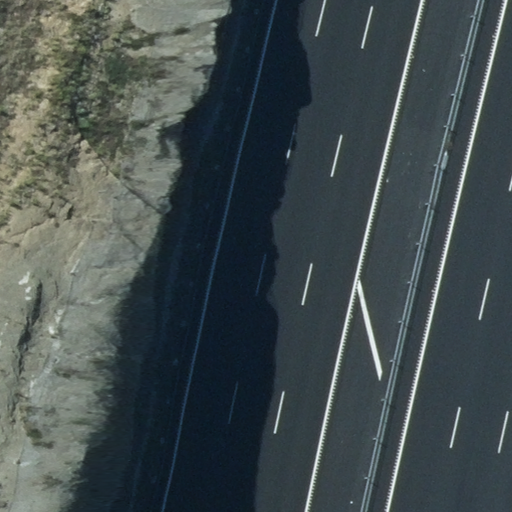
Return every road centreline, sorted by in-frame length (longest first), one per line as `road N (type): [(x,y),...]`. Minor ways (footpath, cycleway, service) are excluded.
road 1 (motorway): [(198,511),(309,0)]
road 2 (motorway): [(511,115),(420,511)]
